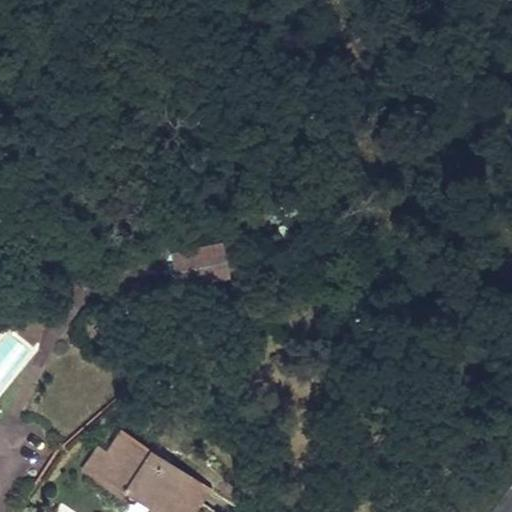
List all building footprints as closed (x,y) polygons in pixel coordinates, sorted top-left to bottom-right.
[(225,280),(218,244),(169,253),(177,290),(225,280)] [(103,455),(119,430),(110,425),(94,448),(103,455)] [(138,444),(119,430),(103,455),(94,448),(78,472),(103,490),(116,471),(125,478),(117,489),(151,511),(152,511),(180,472),(149,451),(139,465),(128,458),(138,444)] [(85,442),(68,465),(78,472),(94,448),(85,442)] [(139,465),(149,451),(138,444),(128,458),(139,465)] [(116,471),(103,490),(109,493),(110,494),(115,487),(117,489),(125,478),(116,471)] [(176,511),(196,482),(180,472),(152,511),(176,511)]
